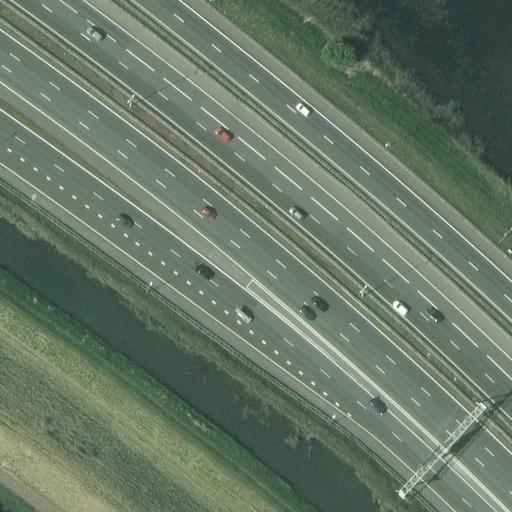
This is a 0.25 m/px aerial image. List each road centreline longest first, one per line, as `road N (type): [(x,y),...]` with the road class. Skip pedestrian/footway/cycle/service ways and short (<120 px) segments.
road 1 (motorway): [(0,57),(354,325),(511,481)]
road 2 (motorway): [(0,129),(126,217),(494,511)]
road 3 (motorway): [(511,392),(392,278),(56,0)]
road 4 (motorway): [(511,300),(153,0)]
